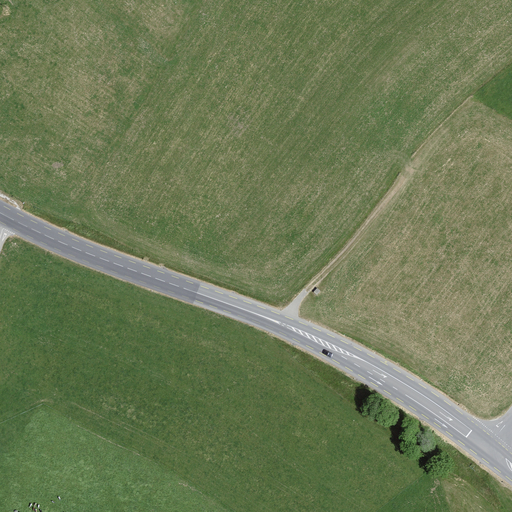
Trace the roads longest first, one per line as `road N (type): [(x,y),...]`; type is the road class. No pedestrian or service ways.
road 1 (secondary): [(484,448),(327,344),(0,213)]
road 2 (track): [(280,323),(403,177)]
